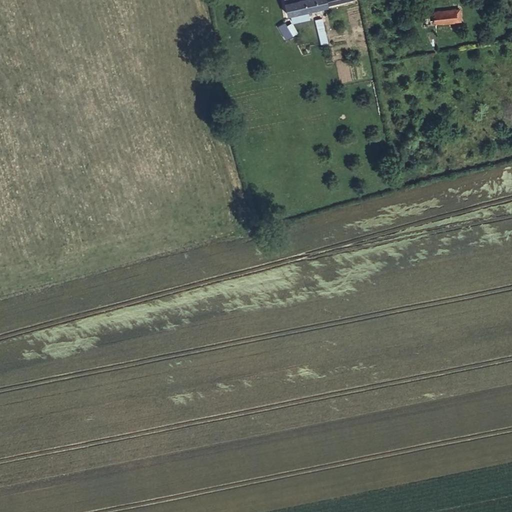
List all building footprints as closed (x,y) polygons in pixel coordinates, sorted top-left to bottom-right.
[(283,12),(306,10),(305,4),(311,3),(310,0),(282,0),(283,12)] [(314,0),(314,9),(353,4),(352,0),(314,0)] [(458,10),(423,11),(423,21),(458,20),(458,10)] [(318,19),(324,43),(327,42),(322,19),(318,19)] [(292,22),(279,26),(284,39),(296,35),(292,22)]
